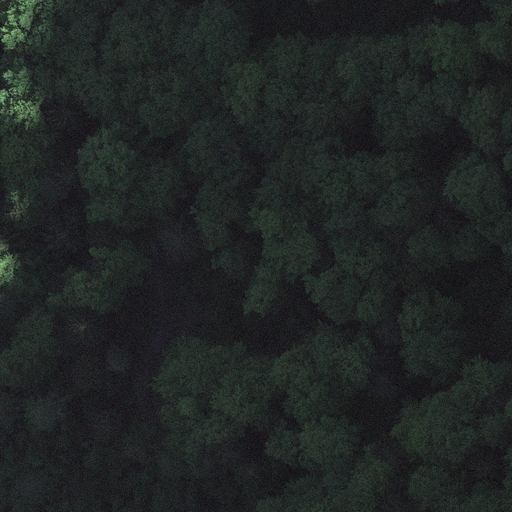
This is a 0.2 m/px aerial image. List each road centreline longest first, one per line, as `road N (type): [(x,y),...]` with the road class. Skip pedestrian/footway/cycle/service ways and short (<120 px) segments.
road 1 (track): [(191,0),(212,118),(174,256),(139,511)]
road 2 (track): [(0,229),(46,154),(105,94),(137,0)]
